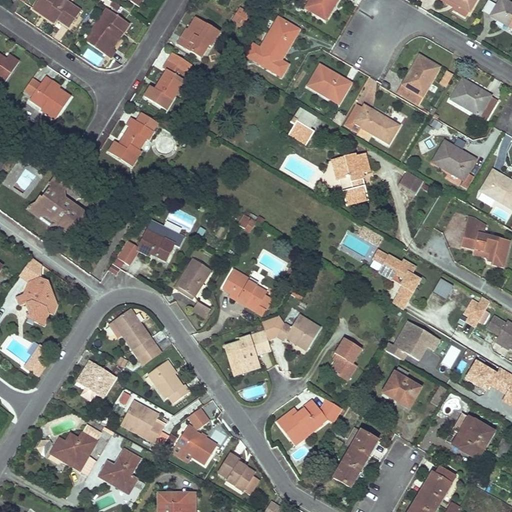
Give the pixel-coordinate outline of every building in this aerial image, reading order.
[(39,0),(33,10),(54,25),(56,20),(69,29),(80,12),(62,0),(39,0)] [(309,0),(304,9),(324,22),(336,0),(309,0)] [(445,0),(468,13),(475,0),(445,0)] [(511,6),(501,0),(498,0),(489,17),(511,30),(511,6)] [(94,33),(87,44),(103,54),(119,31),(123,34),(129,26),(106,11),(91,32),(94,33)] [(246,21),(234,14),(231,20),(242,27),(246,21)] [(242,55),(237,64),(245,69),(249,62),(279,80),(287,67),(280,63),(298,32),(277,19),(259,51),(251,47),(245,57),(242,55)] [(186,30),(177,45),(200,59),(208,46),(210,48),(219,34),(195,20),(188,31),(186,30)] [(0,83),(4,86),(18,64),(8,57),(6,60),(0,56),(0,83)] [(419,57),(396,95),(414,105),(419,97),(422,98),(438,69),(419,57)] [(150,89),(144,99),(166,112),(175,96),(181,99),(191,84),(182,79),(185,74),(167,62),(163,70),(166,72),(155,92),(150,89)] [(319,67),(306,87),(337,106),(349,85),(319,67)] [(445,89),(453,76),(446,72),(438,85),(445,89)] [(59,89),(45,79),(30,101),(43,109),(41,111),(55,120),(69,98),(58,90),(59,89)] [(461,81),(449,101),(485,122),(496,102),(490,99),(490,98),(461,81)] [(352,125),(361,110),(355,107),(343,126),(355,133),(358,128),(352,125)] [(361,110),(352,125),(358,128),(387,146),(398,128),(363,107),(361,110)] [(298,109),(291,120),(309,130),(315,119),(298,109)] [(339,126),(345,117),(338,113),(332,122),(339,126)] [(153,133),(158,124),(141,114),(135,123),(153,133)] [(115,143),(109,152),(132,167),(141,152),(138,150),(145,139),(148,141),(153,133),(135,123),(130,120),(126,128),(129,130),(119,145),(115,143)] [(291,120),(289,124),(293,127),(287,135),(305,146),(313,132),(309,130),(291,120)] [(444,143),(431,164),(462,182),(459,187),(465,191),(472,179),(466,175),(474,161),(444,143)] [(336,182),(342,207),(364,202),(359,182),(356,183),(355,177),(358,177),(364,176),(359,157),(351,159),(351,157),(330,162),(335,182),(336,182)] [(511,183),(492,172),(479,192),(510,210),(511,207),(511,183)] [(422,184),(405,173),(398,186),(415,196),(422,184)] [(72,184),(58,175),(50,186),(52,187),(64,196),(72,184)] [(90,217),(67,200),(65,203),(61,200),(64,196),(52,187),(43,200),(41,198),(33,210),(39,214),(52,215),(49,219),(59,226),(76,238),(90,217)] [(33,210),(30,208),(28,211),(51,228),(59,226),(49,219),(52,215),(39,214),(33,210)] [(237,225),(249,232),(255,221),(243,213),(237,225)] [(460,249),(474,252),(487,255),(486,261),(492,262),(491,267),(502,270),(509,242),(483,236),(484,231),(478,230),(479,223),(474,219),(467,218),(460,249)] [(364,228),(359,238),(379,250),(384,240),(364,228)] [(145,232),(136,251),(150,258),(151,256),(165,263),(174,247),(145,232)] [(472,257),(486,261),(487,255),(474,252),(472,257)] [(379,253),(374,261),(384,267),(389,260),(379,253)] [(399,296),(409,301),(420,282),(412,277),(416,270),(404,263),(402,266),(389,258),(389,260),(384,267),(383,269),(387,271),(386,274),(395,279),(397,277),(405,282),(401,288),(403,289),(399,296)] [(193,261),(184,275),(186,276),(178,289),(194,299),(210,273),(193,261)] [(37,268),(33,265),(23,278),(27,281),(37,268)] [(120,271),(112,266),(107,273),(115,278),(120,271)] [(383,269),(379,275),(401,288),(405,282),(397,277),(395,279),(386,274),(387,271),(383,269)] [(232,274),(222,290),(230,295),(247,305),(256,311),(257,308),(265,296),(266,294),(232,274)] [(184,275),(175,290),(193,301),(194,299),(178,289),(186,276),(184,275)] [(439,277),(432,291),(445,298),(453,284),(439,277)] [(42,280),(31,285),(33,289),(28,291),(30,296),(18,302),(21,309),(28,305),(31,312),(29,320),(43,326),(49,324),(51,316),(49,311),(56,308),(57,304),(47,282),(42,280)] [(230,295),(228,298),(244,308),(247,305),(230,295)] [(265,296),(257,308),(265,313),(272,301),(265,296)] [(399,296),(393,306),(403,312),(409,301),(399,296)] [(470,302),(463,313),(477,322),(477,321),(482,312),(483,310),(470,302)] [(59,307),(57,304),(56,308),(49,311),(51,316),(55,315),(59,307)] [(196,304),(190,313),(202,321),(208,311),(196,304)] [(137,358),(138,358),(144,367),(161,355),(130,311),(105,328),(115,342),(122,337),(137,358)] [(482,312),(477,321),(482,323),(487,314),(482,312)] [(466,318),(462,316),(458,323),(462,325),(466,318)] [(305,354),(320,331),(299,317),(291,330),(285,326),(283,328),(278,318),(261,324),(264,334),(267,343),(276,340),(283,345),(285,341),(305,354)] [(493,318),(486,330),(497,337),(496,340),(509,348),(511,350),(511,326),(506,323),(504,326),(493,318)] [(387,345),(383,352),(401,363),(405,356),(417,363),(421,356),(419,355),(420,352),(423,354),(425,349),(432,338),(407,324),(393,348),(387,345)] [(240,345),(225,350),(232,373),(242,370),(244,374),(252,371),(250,367),(256,365),(254,358),(270,353),(267,343),(264,334),(239,342),(240,345)] [(432,338),(425,349),(432,353),(438,342),(432,338)] [(341,340),(332,355),(334,356),(337,358),(334,363),(328,373),(346,384),(355,369),(351,366),(360,352),(341,340)] [(509,348),(496,340),(493,344),(507,352),(509,348)] [(452,367),(460,349),(450,344),(442,363),(452,367)] [(40,347),(32,358),(38,363),(46,351),(40,347)] [(468,364),(474,352),(465,348),(460,360),(468,364)] [(32,358),(24,369),(38,380),(46,368),(38,363),(32,358)] [(168,363),(165,365),(173,377),(176,374),(168,363)] [(473,363),(463,380),(484,392),(487,386),(495,390),(503,395),(500,401),(511,408),(511,385),(510,385),(511,381),(511,377),(506,373),(497,368),(493,375),(473,363)] [(92,364),(79,386),(102,400),(115,378),(92,364)] [(165,365),(147,376),(164,401),(168,399),(173,405),(190,393),(184,386),(181,388),(173,377),(165,365)] [(397,368),(392,375),(403,382),(408,374),(397,368)] [(392,375),(380,394),(395,403),(396,402),(407,409),(418,390),(403,382),(392,375)] [(438,387),(428,404),(436,408),(445,392),(438,387)] [(116,403),(128,409),(134,396),(123,390),(116,403)] [(325,402),(321,407),(318,414),(329,404),(325,402)] [(133,404),(131,407),(145,414),(147,411),(133,404)] [(275,427),(288,443),(301,434),(304,439),(320,427),(320,426),(324,422),(331,425),(339,410),(329,404),(318,414),(311,405),(301,412),(302,413),(297,417),(292,420),(289,416),(275,427)] [(131,407),(121,427),(156,445),(162,434),(152,429),(154,424),(158,417),(147,411),(145,414),(131,407)] [(209,424),(199,411),(188,420),(197,432),(209,424)] [(460,416),(452,429),(458,432),(466,419),(460,416)] [(458,432),(453,441),(459,444),(456,450),(466,456),(467,455),(476,460),(491,435),(466,419),(458,432)] [(154,424),(152,429),(162,434),(164,430),(154,424)] [(85,429),(82,435),(97,444),(100,438),(85,429)] [(187,429),(175,448),(204,467),(217,448),(187,429)] [(349,449),(359,433),(353,429),(344,445),(349,449)] [(359,433),(349,449),(366,458),(375,442),(359,433)] [(162,434),(156,445),(163,449),(169,438),(162,434)] [(288,443),(292,448),(304,439),(301,434),(288,443)] [(48,460),(55,464),(57,460),(73,469),(72,472),(78,476),(80,473),(88,458),(97,444),(82,435),(78,442),(70,437),(66,444),(59,441),(48,460)] [(502,439),(492,456),(501,461),(511,444),(502,439)] [(453,441),(450,446),(456,450),(459,444),(453,441)] [(349,449),(341,464),(357,473),(366,458),(349,449)] [(132,457),(124,452),(119,460),(127,465),(132,457)] [(229,456),(217,474),(228,481),(226,483),(249,498),(258,483),(252,479),(254,475),(238,465),(239,463),(229,456)] [(127,465),(119,460),(114,468),(106,464),(97,479),(121,493),(125,486),(132,490),(137,481),(130,477),(139,461),(132,457),(127,465)] [(96,463),(88,458),(80,473),(87,478),(96,463)] [(341,464),(331,480),(348,489),(357,473),(341,464)] [(429,474),(422,487),(424,489),(419,499),(433,506),(440,494),(443,495),(453,478),(437,469),(433,476),(429,474)] [(125,486),(121,493),(128,497),(132,490),(125,486)] [(422,487),(416,497),(419,499),(424,489),(422,487)] [(440,494),(433,506),(435,508),(443,495),(440,494)] [(157,495),(157,504),(177,504),(177,511),(183,511),(183,506),(193,507),(193,495),(157,495)] [(410,507),(413,509),(419,499),(416,497),(410,507)] [(429,511),(433,506),(419,499),(413,509),(410,507),(407,511),(429,511)] [(275,511),(277,509),(269,503),(263,511),(275,511)]
